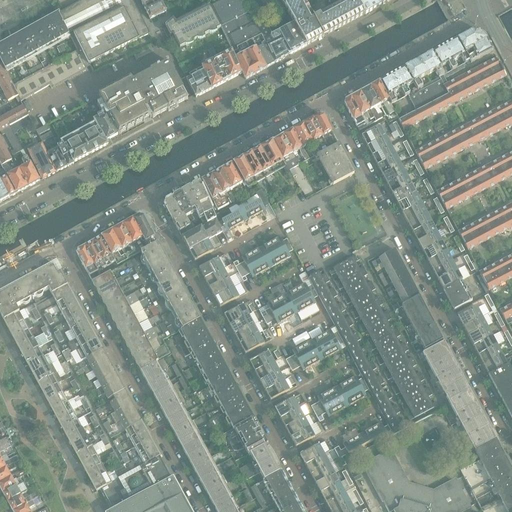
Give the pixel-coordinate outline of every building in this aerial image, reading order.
[(149,35),(137,10),(132,0),(94,0),(91,2),(89,0),(83,0),(58,14),(68,36),(76,51),(77,51),(77,52),(86,69),(90,67),(89,65),(149,35)] [(139,0),(150,20),(166,12),(161,3),(155,6),(151,0),(139,0)] [(220,28),(246,15),(237,0),(223,0),(204,10),(203,8),(200,9),(198,9),(194,12),(192,14),(188,15),(186,15),(182,18),(180,20),(174,23),(173,22),(173,21),(170,23),(169,24),(167,25),(163,29),(162,29),(167,37),(172,35),(179,48),(185,45),(185,46),(187,46),(189,46),(191,45),(192,44),(193,44),(192,42),(197,39),(197,40),(199,40),(201,39),(203,39),(204,38),(205,38),(204,36),(209,33),(211,34),(213,33),(215,33),(216,32),(217,32),(216,30),(220,28)] [(364,15),(391,0),(349,0),(332,9),(319,17),(313,19),(302,0),(280,0),(294,24),(293,25),(298,34),(305,47),(341,27),(364,15)] [(68,36),(58,14),(36,26),(47,47),(68,36)] [(305,47),(298,34),(293,25),(272,36),(265,22),(257,26),(258,28),(257,28),(265,43),(274,64),(289,56),(305,47)] [(47,47),(36,26),(14,39),(25,59),(47,47)] [(471,48),(487,40),(486,39),(484,36),(482,34),(479,33),(476,32),(473,32),(469,33),(457,39),(465,54),(472,50),(471,48)] [(25,59),(14,39),(0,46),(0,60),(4,68),(5,71),(25,59)] [(469,61),(465,54),(457,39),(443,47),(451,62),(452,62),(460,57),(464,64),(469,61)] [(470,63),(492,51),(487,40),(471,48),(472,50),(465,54),(469,61),(470,63)] [(274,64),(265,43),(256,48),(266,68),(274,64)] [(242,74),(234,58),(231,52),(230,52),(218,58),(213,50),(215,49),(214,46),(207,49),(214,61),(215,63),(202,68),(211,90),(242,74)] [(451,62),(443,47),(431,54),(439,69),(440,69),(448,64),(451,71),(456,68),(452,62),(451,62)] [(266,68),(256,48),(236,58),(235,57),(234,58),(242,74),(245,80),(266,68)] [(21,82),(13,86),(18,96),(21,102),(34,95),(50,85),(52,90),(87,71),(86,69),(77,52),(77,51),(76,51),(65,58),(55,63),(48,67),(44,69),(32,76),(21,82)] [(439,69),(431,54),(418,61),(426,76),(434,72),(438,78),(443,75),(440,69),(439,69)] [(501,67),(496,58),(487,63),(492,72),(501,67)] [(426,76),(418,61),(405,68),(413,84),(416,88),(417,91),(422,88),(418,81),(426,76)] [(187,99),(186,98),(182,90),(183,90),(180,85),(168,63),(167,62),(165,63),(166,64),(159,67),(158,66),(156,67),(156,68),(150,71),(150,72),(132,82),(130,79),(98,96),(107,113),(94,120),(96,123),(106,141),(118,134),(118,135),(152,117),(152,118),(167,110),(168,112),(178,107),(177,105),(185,100),(186,100),(187,99)] [(450,94),(460,89),(468,85),(476,81),(484,76),(492,72),(487,63),(448,84),(445,85),(450,93),(450,94)] [(30,70),(30,71),(32,76),(44,69),(41,64),(30,70)] [(450,93),(445,85),(444,86),(441,81),(444,79),(464,68),(463,65),(456,68),(451,71),(443,75),(438,78),(438,79),(422,88),(417,91),(409,95),(408,96),(416,111),(423,108),(431,103),(440,99),(450,93)] [(506,77),(501,67),(492,72),(497,81),(506,77)] [(0,81),(8,77),(5,71),(4,68),(0,69),(0,81)] [(211,90),(202,68),(201,68),(189,74),(190,78),(186,80),(194,96),(195,98),(211,90)] [(416,88),(413,84),(405,68),(392,76),(400,91),(404,98),(408,96),(409,95),(405,88),(411,85),(413,90),(416,88)] [(497,81),(492,72),(484,76),(488,86),(497,81)] [(400,91),(392,76),(378,83),(391,105),(396,102),(393,95),(400,91)] [(488,86),(484,76),(476,81),(481,90),(488,86)] [(13,86),(8,77),(0,81),(0,86),(2,91),(13,86)] [(481,90),(476,81),(468,85),(473,94),(481,90)] [(391,105),(378,83),(370,88),(380,106),(383,104),(389,115),(395,112),(391,105)] [(473,94),(468,85),(460,89),(465,98),(473,94)] [(8,102),(15,98),(18,96),(13,86),(2,91),(8,102)] [(380,106),(370,88),(360,93),(376,122),(382,119),(380,115),(378,116),(374,109),(380,106)] [(465,98),(460,89),(450,94),(455,103),(457,102),(465,98)] [(376,122),(360,93),(350,99),(365,126),(366,126),(366,125),(371,122),(372,124),(376,122)] [(455,103),(450,94),(450,93),(440,99),(445,109),(455,103)] [(365,126),(350,99),(345,101),(344,105),(359,132),(365,128),(364,127),(365,126)] [(445,109),(440,99),(431,103),(436,113),(445,109)] [(33,110),(27,101),(23,103),(28,113),(33,110)] [(436,113),(431,103),(423,108),(428,117),(436,113)] [(511,112),(511,109),(509,103),(501,107),(505,116),(511,112)] [(23,119),(28,116),(23,106),(22,107),(21,108),(13,112),(22,128),(27,125),(23,119)] [(505,116),(501,107),(493,112),(497,120),(505,116)] [(428,117),(423,108),(416,111),(421,121),(428,117)] [(421,121),(416,111),(407,116),(413,126),(421,121)] [(22,128),(13,112),(4,117),(13,133),(22,128)] [(497,120),(493,112),(484,116),(489,125),(497,120)] [(338,145),(323,117),(319,116),(312,119),(329,149),(338,145)] [(413,126),(407,116),(398,121),(404,130),(413,126)] [(489,125),(484,116),(477,120),(481,129),(489,125)] [(510,126),(505,116),(497,120),(502,130),(510,126)] [(22,151),(13,133),(4,117),(0,119),(0,132),(2,136),(5,134),(14,151),(11,152),(13,156),(12,156),(20,153),(22,151)] [(329,149),(312,119),(303,125),(319,154),(329,149)] [(481,129),(477,120),(468,124),(467,125),(472,134),(481,129)] [(502,130),(497,120),(489,125),(494,134),(502,130)] [(108,145),(106,141),(96,123),(87,127),(99,150),(108,145)] [(319,154),(303,125),(293,130),(302,149),(309,145),(312,152),(311,153),(313,157),(319,154)] [(472,134),(467,125),(457,131),(461,140),(472,134)] [(494,134),(489,125),(481,129),(486,138),(494,134)] [(99,150),(87,127),(78,132),(90,154),(99,150)] [(367,147),(386,137),(380,127),(361,137),(367,147)] [(486,138),(481,129),(472,134),(476,143),(478,143),(486,138)] [(302,149),(293,130),(282,136),(292,155),(299,151),(305,162),(309,160),(302,149)] [(461,140),(457,131),(448,135),(453,144),(461,140)] [(90,154),(78,132),(70,137),(81,159),(90,154)] [(476,143),(472,134),(461,140),(466,149),(476,143)] [(453,144),(448,135),(440,139),(445,148),(453,144)] [(299,165),(292,155),(282,136),(272,142),(286,167),(288,171),(289,171),(293,169),(299,165)] [(81,159),(70,137),(60,142),(62,144),(73,163),(81,159)] [(372,156),(391,146),(386,137),(367,147),(372,156)] [(445,148),(440,139),(432,143),(437,153),(445,148)] [(466,149),(461,140),(453,144),(458,153),(466,149)] [(272,142),(259,149),(273,174),(286,167),(272,142)] [(437,153),(432,143),(424,148),(429,157),(437,153)] [(56,173),(47,155),(45,151),(45,150),(42,144),(36,147),(35,145),(33,146),(34,148),(28,151),(27,151),(28,154),(31,161),(32,161),(38,174),(41,179),(41,181),(56,173)] [(73,164),(73,163),(62,144),(57,147),(58,149),(67,167),(73,164)] [(458,153),(453,144),(445,148),(450,157),(458,153)] [(345,166),(340,157),(344,155),(338,145),(329,149),(319,154),(316,156),(320,162),(333,185),(354,174),(349,165),(345,166)] [(377,166),(396,156),(391,146),(372,156),(377,166)] [(429,157),(424,148),(415,152),(420,161),(429,157)] [(450,157),(445,148),(437,153),(442,162),(450,157)] [(67,167),(58,149),(47,155),(56,173),(67,167)] [(259,149),(251,154),(265,179),(273,174),(259,149)] [(35,173),(30,164),(23,151),(22,151),(20,153),(23,159),(21,160),(25,167),(20,170),(19,170),(17,171),(27,189),(28,188),(39,182),(35,173)] [(11,161),(7,153),(0,156),(0,165),(1,167),(1,166),(11,161)] [(442,162),(437,153),(429,157),(434,166),(442,162)] [(251,154),(242,158),(256,184),(265,179),(251,154)] [(382,176),(401,165),(396,156),(377,166),(382,176)] [(510,165),(506,156),(498,160),(503,169),(510,165)] [(434,166),(429,157),(420,161),(425,170),(434,166)] [(242,158),(233,164),(247,189),(256,184),(242,158)] [(503,169),(498,160),(489,165),(488,165),(493,174),(503,169)] [(16,194),(3,169),(1,166),(1,167),(0,165),(0,182),(9,198),(16,194)] [(241,184),(231,165),(222,169),(233,189),(241,184)] [(387,185),(406,175),(401,165),(382,176),(387,185)] [(493,174),(488,165),(478,171),(482,180),(493,174)] [(511,175),(511,168),(510,165),(503,169),(507,178),(511,175)] [(27,189),(17,171),(12,174),(8,167),(3,169),(16,194),(27,189)] [(233,189),(222,169),(212,175),(223,195),(233,189)] [(507,178),(503,169),(493,174),(498,183),(499,183),(507,178)] [(482,180),(478,171),(469,175),(474,184),(482,180)] [(498,183),(493,174),(482,180),(487,189),(498,183)] [(223,195),(212,175),(202,181),(212,201),(214,205),(217,211),(228,205),(224,198),(221,201),(219,197),(223,195)] [(392,195),(411,184),(406,175),(387,185),(392,195)] [(474,184),(469,175),(461,179),(466,189),(474,184)] [(466,189),(461,179),(453,184),(458,193),(466,189)] [(487,189),(482,180),(474,184),(479,193),(487,189)] [(0,203),(9,198),(0,182),(0,203)] [(215,218),(207,201),(199,182),(181,193),(191,211),(194,210),(201,221),(204,219),(208,224),(216,220),(215,218)] [(397,204),(416,194),(411,184),(392,195),(397,204)] [(458,193),(453,184),(445,188),(450,197),(458,193)] [(479,193),(474,184),(466,189),(471,197),(479,193)] [(450,197),(445,188),(437,192),(442,202),(450,197)] [(471,197),(466,189),(458,193),(463,202),(471,197)] [(193,214),(191,211),(181,193),(172,198),(184,219),(185,219),(193,214)] [(463,202),(458,193),(450,197),(455,206),(463,202)] [(402,214),(421,203),(416,194),(397,204),(402,214)] [(455,206),(450,197),(442,202),(446,210),(447,210),(455,206)] [(184,219),(172,198),(165,202),(164,205),(182,238),(198,230),(196,225),(190,228),(185,219),(184,219)] [(265,211),(263,206),(267,204),(264,199),(260,202),(260,201),(242,211),(247,221),(265,211)] [(407,223),(426,213),(421,203),(402,214),(407,223)] [(511,210),(509,205),(499,211),(503,220),(511,215),(511,210)] [(247,221),(242,211),(237,214),(234,207),(215,216),(219,223),(221,222),(221,223),(218,225),(220,229),(224,227),(227,232),(228,231),(247,221)] [(503,220),(499,211),(491,215),(495,224),(503,220)] [(412,233),(431,223),(426,213),(407,223),(412,233)] [(495,224),(491,215),(483,219),(487,228),(495,224)] [(511,227),(511,215),(503,220),(508,229),(511,227)] [(157,243),(143,217),(139,216),(132,220),(141,235),(148,248),(157,243)] [(487,228),(483,219),(474,224),(479,233),(487,228)] [(148,248),(141,235),(132,220),(122,226),(138,254),(140,253),(148,248)] [(222,233),(220,229),(218,225),(216,220),(208,224),(198,230),(182,238),(189,251),(208,241),(211,239),(215,236),(222,233)] [(508,229),(503,220),(495,224),(500,233),(508,229)] [(417,242),(436,232),(431,223),(412,233),(417,242)] [(479,233),(474,224),(466,228),(471,237),(479,233)] [(500,233),(495,224),(487,228),(492,238),(500,233)] [(138,254),(122,226),(111,232),(121,250),(128,247),(131,252),(124,255),(127,260),(138,254)] [(471,237),(466,228),(458,232),(463,241),(471,237)] [(492,238),(487,228),(479,233),(484,242),(492,238)] [(422,252),(441,242),(446,239),(441,230),(437,232),(436,232),(417,242),(422,252)] [(121,250),(111,232),(102,237),(117,265),(127,260),(124,255),(120,258),(117,253),(121,250)] [(484,242),(479,233),(471,237),(476,246),(484,242)] [(117,265),(102,237),(92,242),(105,267),(109,273),(118,268),(117,266),(117,265)] [(476,246),(471,237),(463,241),(468,251),(469,250),(476,246)] [(266,258),(285,247),(289,245),(286,239),(282,242),(280,238),(260,248),(266,258)] [(214,251),(208,241),(189,251),(194,262),(214,251)] [(105,267),(92,242),(84,247),(97,269),(100,267),(102,269),(105,267)] [(427,261),(447,251),(441,242),(422,252),(427,261)] [(175,275),(167,262),(157,243),(148,248),(140,253),(143,258),(145,257),(159,284),(175,275)] [(271,268),(290,257),(288,253),(292,251),(289,245),(285,247),(266,258),(271,268)] [(97,269),(84,247),(78,250),(76,254),(92,283),(101,277),(96,270),(97,269)] [(243,258),(241,258),(244,262),(247,268),(266,258),(260,248),(243,258)] [(400,260),(394,250),(384,256),(377,260),(382,269),(400,260)] [(432,271),(452,261),(447,251),(427,261),(432,271)] [(356,266),(354,263),(358,261),(359,260),(357,257),(343,264),(347,272),(356,266)] [(266,258),(247,268),(250,274),(252,278),(253,278),(271,268),(266,258)] [(204,279),(223,269),(218,259),(198,269),(204,279)] [(405,270),(400,260),(382,269),(387,279),(405,270)] [(511,278),(511,275),(504,260),(496,264),(505,282),(511,278)] [(438,280),(457,270),(452,261),(432,271),(438,280)] [(347,272),(343,264),(329,272),(331,276),(332,275),(336,274),(337,277),(347,272)] [(505,282),(496,264),(488,268),(497,286),(505,282)] [(16,307),(48,290),(51,295),(67,287),(55,265),(0,295),(0,314),(3,321),(19,312),(16,307)] [(351,279),(365,271),(363,268),(362,268),(358,270),(356,266),(347,272),(351,279)] [(497,286),(488,268),(479,273),(489,291),(497,286)] [(209,289),(228,278),(223,269),(204,279),(209,289)] [(410,279),(405,270),(387,279),(392,288),(410,279)] [(443,291),(462,280),(457,270),(438,280),(443,291)] [(364,281),(362,278),(366,276),(366,275),(367,275),(365,271),(351,279),(355,286),(364,281)] [(337,286),(351,279),(347,272),(337,277),(339,280),(335,282),(336,282),(335,283),(337,286)] [(312,286),(327,278),(325,274),(324,275),(320,277),(318,273),(308,279),(312,286)] [(387,285),(382,274),(378,276),(384,287),(387,285)] [(472,301),(464,286),(476,280),(473,274),(462,280),(443,291),(454,311),(472,301)] [(199,321),(182,289),(175,275),(159,284),(184,330),(199,321)] [(103,276),(101,277),(92,283),(97,291),(108,285),(103,276)] [(214,298),(233,288),(228,278),(209,289),(214,298)] [(326,288),(324,285),(328,283),(328,282),(329,282),(327,278),(312,286),(316,293),(326,288)] [(355,286),(351,279),(337,286),(338,290),(339,290),(340,290),(343,288),(345,291),(355,286)] [(414,288),(410,279),(392,288),(398,297),(414,288)] [(359,294),(373,286),(371,283),(370,283),(366,285),(364,281),(355,286),(359,294)] [(291,304),(310,294),(314,291),(311,285),(307,288),(305,284),(286,294),(291,304)] [(113,294),(108,285),(97,291),(101,300),(113,294)] [(344,301),(359,294),(355,286),(345,291),(347,295),(343,297),(344,297),(343,298),(344,301)] [(374,299),(370,293),(374,291),(374,290),(375,290),(373,286),(359,294),(367,308),(381,301),(379,297),(378,298),(378,297),(374,299)] [(69,291),(67,287),(51,295),(54,299),(56,304),(71,296),(69,291)] [(220,308),(239,298),(233,288),(214,298),(220,308)] [(320,300),(335,293),(333,289),(332,290),(332,289),(328,291),(326,288),(316,293),(320,300)] [(419,297),(419,296),(414,288),(398,297),(403,306),(419,297)] [(316,304),(313,299),(318,297),(314,291),(310,294),(291,304),(297,314),(316,304)] [(334,302),(332,299),(336,297),(337,296),(335,293),(320,300),(324,308),(334,302)] [(118,303),(113,294),(101,300),(106,309),(118,303)] [(268,304),(267,305),(269,309),(272,315),(291,304),(286,294),(268,304)] [(367,308),(359,294),(344,301),(346,305),(347,304),(348,305),(351,303),(355,309),(351,311),(351,312),(352,316),(367,308)] [(494,307),(488,295),(484,297),(490,309),(494,307)] [(76,305),(71,296),(56,304),(61,313),(76,305)] [(405,316),(424,306),(419,297),(403,306),(401,307),(403,310),(402,310),(405,316)] [(380,311),(378,307),(382,305),(383,304),(381,301),(367,308),(371,316),(380,311)] [(328,316),(343,308),(341,304),(340,304),(339,304),(336,306),(334,302),(324,308),(328,316)] [(123,311),(118,303),(106,309),(111,318),(123,311)] [(291,304),(272,315),(275,320),(277,325),(279,324),(297,314),(291,304)] [(81,314),(76,305),(61,313),(66,322),(81,314)] [(229,326),(248,315),(243,305),(224,316),(229,326)] [(410,325),(429,315),(424,306),(405,316),(410,325)] [(463,327),(482,317),(476,307),(457,317),(463,327)] [(511,323),(510,319),(511,317),(511,314),(508,307),(499,311),(500,312),(505,321),(507,325),(508,325),(511,331),(511,330),(511,325),(511,323)] [(342,317),(340,314),(344,312),(343,311),(344,311),(343,308),(328,316),(332,322),(342,317)] [(371,316),(367,308),(352,316),(354,319),(355,319),(356,319),(359,317),(361,321),(371,316)] [(8,330),(27,320),(22,311),(19,312),(3,321),(8,330)] [(128,320),(123,311),(111,318),(116,327),(128,320)] [(374,323),(389,316),(387,312),(386,313),(385,312),(382,314),(380,311),(371,316),(374,323)] [(86,322),(81,314),(66,322),(71,331),(86,322)] [(234,335),(253,325),(248,315),(229,326),(234,335)] [(415,333),(433,324),(429,315),(410,325),(415,333)] [(360,331),(374,323),(371,316),(361,321),(363,324),(359,326),(359,327),(358,327),(360,331)] [(388,325),(386,322),(390,320),(391,319),(389,316),(374,323),(378,330),(388,325)] [(336,329),(350,322),(348,318),(347,319),(347,318),(344,320),(342,317),(332,322),(336,329)] [(468,337),(487,327),(482,317),(463,327),(468,337)] [(13,339),(28,330),(32,328),(27,320),(8,330),(13,339)] [(132,329),(128,320),(116,327),(121,335),(132,329)] [(211,343),(204,330),(199,321),(184,330),(180,332),(186,343),(178,347),(184,358),(191,354),(211,343)] [(91,331),(86,322),(71,331),(75,340),(91,331)] [(350,331),(348,328),(351,326),(352,325),(350,322),(336,329),(340,337),(350,331)] [(378,330),(374,323),(360,331),(362,334),(363,334),(367,332),(369,336),(378,330)] [(443,341),(437,330),(433,324),(415,333),(411,335),(408,328),(404,331),(407,338),(411,336),(416,345),(420,343),(425,351),(443,341)] [(239,345),(259,334),(253,325),(234,335),(239,345)] [(383,340),(398,332),(395,327),(394,327),(393,327),(390,329),(388,325),(378,330),(383,340)] [(473,347),(492,337),(487,327),(468,337),(473,347)] [(137,338),(132,329),(121,335),(126,345),(137,338)] [(33,339),(28,330),(13,339),(18,348),(33,339)] [(383,340),(378,330),(369,336),(371,339),(367,341),(366,342),(369,347),(374,345),(373,344),(380,340),(382,342),(384,341),(383,340)] [(96,340),(91,331),(75,340),(80,349),(96,340)] [(316,351),(335,341),(340,338),(337,332),(332,335),(330,331),(311,341),(316,351)] [(344,344),(358,336),(356,333),(355,333),(351,335),(350,331),(340,337),(344,344)] [(397,342),(395,339),(399,337),(400,336),(398,332),(383,340),(384,341),(388,347),(397,342)] [(245,355),(264,344),(259,334),(239,345),(245,355)] [(357,346),(356,343),(359,341),(359,340),(360,340),(358,336),(344,344),(348,351),(357,346)] [(38,348),(43,346),(38,337),(33,339),(18,348),(23,357),(38,348)] [(478,356),(497,346),(492,337),(473,347),(478,356)] [(142,347),(137,338),(126,345),(130,354),(142,347)] [(322,361),(341,350),(339,346),(343,344),(340,338),(335,341),(316,351),(322,361)] [(101,349),(96,340),(80,349),(85,358),(101,349)] [(388,347),(384,341),(382,342),(380,340),(373,344),(374,345),(369,347),(371,351),(372,351),(373,351),(376,349),(378,352),(388,347)] [(293,351),(292,351),(294,356),(297,361),(316,351),(311,341),(293,351)] [(392,355),(406,347),(404,344),(403,344),(402,344),(399,346),(397,342),(388,347),(392,355)] [(223,365),(217,354),(211,343),(191,354),(203,376),(223,365)] [(459,372),(444,343),(422,354),(425,360),(438,384),(459,372)] [(352,359),(366,351),(364,347),(363,348),(363,347),(359,349),(357,346),(348,351),(352,359)] [(483,366),(502,356),(497,346),(478,356),(483,366)] [(147,356),(142,347),(130,354),(135,362),(147,356)] [(377,362),(392,355),(388,347),(378,352),(380,356),(376,358),(375,359),(377,362)] [(405,357),(403,354),(407,352),(407,351),(408,351),(406,347),(392,355),(396,362),(405,357)] [(43,357),(38,348),(23,357),(28,366),(43,357)] [(70,354),(68,349),(61,353),(64,358),(70,354)] [(106,359),(101,349),(85,358),(89,366),(90,367),(106,359)] [(316,351),(297,361),(300,367),(303,371),(304,371),(322,361),(316,351)] [(365,360),(364,357),(367,355),(368,354),(366,351),(352,359),(355,366),(365,360)] [(254,372),(274,362),(268,352),(249,362),(254,372)] [(73,359),(70,354),(64,358),(67,362),(73,359)] [(33,375),(52,364),(53,364),(48,355),(43,357),(28,366),(33,375)] [(396,362),(392,355),(377,362),(379,366),(380,365),(380,366),(384,364),(386,367),(396,362)] [(151,364),(147,356),(135,362),(140,371),(151,364)] [(488,376),(507,365),(502,356),(483,366),(488,376)] [(399,369),(414,362),(412,358),(411,359),(411,358),(407,360),(405,357),(396,362),(399,369)] [(96,378),(112,369),(106,359),(90,367),(89,366),(83,369),(89,382),(96,378)] [(179,406),(184,403),(181,398),(176,401),(161,373),(167,370),(162,360),(156,363),(155,362),(151,364),(140,371),(183,450),(198,442),(203,439),(198,430),(200,429),(195,420),(188,424),(179,406)] [(359,373),(374,365),(372,362),(371,362),(367,364),(365,360),(355,366),(359,373)] [(260,382),(279,371),(274,362),(254,372),(260,382)] [(385,377),(399,369),(396,362),(386,367),(388,371),(384,372),(384,373),(383,373),(385,377)] [(413,372),(411,368),(415,366),(416,366),(414,362),(399,369),(403,377),(413,372)] [(38,384),(57,373),(52,364),(33,375),(38,384)] [(209,386),(229,375),(223,365),(203,376),(209,386)] [(373,375),(371,372),(375,370),(375,369),(376,369),(374,365),(359,373),(363,380),(373,375)] [(511,369),(511,370),(508,366),(508,365),(507,365),(488,376),(511,420),(511,369)] [(180,376),(174,366),(171,367),(167,370),(170,375),(174,373),(177,378),(180,376)] [(95,393),(118,380),(112,369),(96,378),(97,381),(94,383),(97,390),(94,391),(95,393)] [(403,377),(399,369),(385,377),(387,381),(388,380),(392,378),(394,382),(403,377)] [(265,391),(284,381),(279,371),(260,382),(265,391)] [(407,384),(422,377),(420,373),(419,374),(418,373),(415,375),(413,372),(403,377),(407,384)] [(443,393),(464,382),(459,372),(438,384),(443,393)] [(58,384),(62,382),(57,373),(38,384),(42,393),(58,384)] [(215,398),(235,387),(235,386),(229,375),(209,386),(209,387),(205,389),(211,399),(215,397),(215,398)] [(367,388),(382,380),(380,376),(379,377),(379,376),(375,378),(373,375),(363,380),(367,388)] [(342,397),(361,387),(365,385),(362,379),(358,381),(355,377),(336,387),(342,397)] [(393,392),(407,384),(403,377),(394,382),(396,385),(392,387),(392,388),(391,388),(393,392)] [(421,387),(419,383),(423,381),(424,380),(422,377),(407,384),(411,392),(421,387)] [(187,389),(181,378),(178,380),(184,391),(187,389)] [(108,402),(124,393),(118,380),(95,393),(98,398),(104,394),(108,402)] [(381,390),(379,386),(383,384),(384,383),(382,380),(367,388),(371,395),(381,390)] [(270,401),(289,391),(284,381),(265,391),(270,401)] [(480,411),(473,397),(470,393),(464,382),(443,393),(449,404),(459,422),(480,411)] [(63,393),(58,384),(42,393),(47,402),(63,393)] [(411,392),(407,384),(393,392),(395,395),(396,395),(400,393),(402,397),(411,392)] [(347,407),(366,397),(364,393),(368,390),(365,385),(361,387),(342,397),(347,407)] [(221,408),(241,398),(235,387),(215,398),(221,408)] [(318,397),(317,398),(319,402),(323,408),(342,397),(336,387),(318,397)] [(415,399),(430,392),(428,388),(427,388),(426,388),(423,390),(421,387),(411,392),(415,399)] [(375,402),(390,394),(388,391),(387,391),(386,391),(383,393),(381,390),(371,395),(375,402)] [(401,406),(415,399),(411,392),(402,397),(404,400),(400,402),(399,403),(401,406)] [(429,401),(427,398),(431,396),(430,396),(431,395),(430,392),(415,399),(419,406),(429,401)] [(67,402),(63,393),(47,402),(52,411),(67,402)] [(114,413),(130,404),(124,393),(108,402),(114,413)] [(389,404),(387,401),(391,399),(391,398),(390,394),(375,402),(379,410),(389,404)] [(342,397),(323,408),(326,414),(328,418),(329,417),(347,407),(342,397)] [(247,408),(245,404),(241,398),(221,408),(226,418),(247,408)] [(280,419),(299,408),(293,398),(274,409),(280,419)] [(419,406),(415,399),(401,406),(403,410),(404,410),(408,408),(410,411),(419,406)] [(423,414),(438,406),(436,403),(435,403),(434,403),(431,405),(429,401),(419,406),(423,414)] [(72,411),(67,402),(52,411),(57,420),(72,411)] [(135,413),(130,404),(114,413),(119,422),(135,413)] [(383,417),(397,409),(395,405),(394,406),(394,405),(391,407),(389,404),(379,410),(383,417)] [(423,414),(419,406),(410,411),(412,415),(408,417),(407,418),(409,421),(423,414)] [(232,429),(252,419),(252,418),(247,408),(226,418),(232,429)] [(285,428),(304,418),(299,408),(280,419),(285,428)] [(397,419),(395,415),(399,413),(398,413),(399,413),(397,409),(383,417),(387,424),(397,419)] [(77,420),(72,411),(57,420),(62,429),(77,420)] [(496,440),(488,426),(480,411),(459,422),(469,442),(474,452),(487,445),(496,440)] [(140,423),(135,413),(119,422),(125,432),(125,431),(140,423)] [(216,416),(210,420),(214,426),(220,423),(216,416)] [(77,420),(62,429),(67,438),(82,429),(88,426),(83,417),(77,420)] [(290,438),(309,427),(304,418),(285,428),(290,438)] [(263,438),(261,435),(261,434),(263,433),(260,428),(258,429),(252,419),(232,429),(233,430),(237,436),(230,440),(229,444),(233,451),(238,452),(244,449),(247,455),(249,454),(266,445),(268,444),(264,437),(263,438)] [(408,428),(405,423),(403,420),(402,420),(398,422),(397,419),(387,424),(387,426),(390,431),(393,436),(408,428)] [(145,431),(140,423),(125,431),(130,440),(145,431)] [(215,428),(214,426),(212,423),(206,426),(209,432),(215,428)] [(367,444),(386,434),(386,433),(390,431),(387,426),(383,428),(381,424),(361,434),(367,444)] [(295,448),(315,437),(309,427),(290,438),(295,448)] [(87,438),(82,429),(67,438),(72,447),(87,438)] [(150,440),(145,431),(130,440),(134,449),(150,440)] [(348,455),(367,444),(361,434),(342,444),(345,449),(336,453),(339,459),(348,454),(348,455)] [(87,438),(72,447),(76,456),(96,445),(91,436),(87,438)] [(155,449),(150,440),(134,449),(139,457),(155,449)] [(501,450),(496,440),(487,445),(474,452),(479,461),(501,450)] [(0,459),(1,459),(0,457),(0,452),(13,446),(11,441),(1,446),(2,447),(0,447),(0,459)] [(96,445),(76,456),(81,465),(97,456),(94,452),(104,446),(102,442),(96,445)] [(233,490),(229,483),(227,484),(222,475),(218,478),(198,442),(183,450),(216,511),(236,511),(228,497),(246,488),(240,477),(236,479),(240,486),(233,490)] [(281,472),(275,461),(266,445),(249,454),(253,462),(238,470),(245,482),(259,473),(264,481),(281,472)] [(305,465),(324,455),(319,445),(299,455),(305,465)] [(159,457),(155,449),(139,457),(144,466),(159,458),(159,457)] [(511,481),(511,471),(508,465),(501,450),(479,461),(460,471),(476,501),(511,481)] [(433,492),(426,490),(424,490),(422,491),(418,489),(417,488),(415,487),(408,485),(390,452),(368,463),(366,465),(365,466),(364,467),(365,469),(367,470),(368,470),(371,475),(368,476),(387,511),(458,511),(462,508),(464,509),(465,509),(466,509),(467,508),(468,506),(467,505),(466,503),(455,481),(433,492)] [(0,470),(13,464),(21,460),(18,455),(3,463),(1,459),(0,459),(0,470)] [(310,475),(329,464),(324,455),(305,465),(310,475)] [(102,465),(97,456),(81,465),(86,474),(102,465)] [(128,503),(153,489),(171,480),(159,458),(144,466),(131,472),(129,468),(119,473),(121,478),(118,480),(116,481),(128,503)] [(0,483),(11,477),(8,473),(16,468),(13,464),(0,470),(0,483)] [(315,484),(334,474),(329,464),(310,475),(315,484)] [(106,474),(102,465),(86,474),(91,483),(106,474)] [(293,493),(281,472),(264,481),(262,482),(274,503),(293,493)] [(111,484),(106,474),(91,483),(96,492),(100,489),(111,484)] [(320,494),(339,483),(334,474),(315,484),(320,494)] [(2,494),(22,483),(19,479),(13,482),(11,477),(0,483),(0,488),(0,490),(2,494)] [(188,511),(171,480),(153,489),(165,511),(188,511)] [(128,503),(116,481),(111,484),(100,489),(112,511),(128,503)] [(511,511),(511,481),(476,501),(481,511),(511,511)] [(21,495),(27,492),(22,483),(2,494),(4,497),(5,497),(8,503),(21,495)] [(326,503),(345,493),(339,483),(320,494),(326,503)] [(165,511),(153,489),(128,503),(112,511),(111,511),(165,511)] [(253,501),(247,490),(243,492),(249,503),(253,501)] [(284,511),(299,504),(293,493),(274,503),(278,511),(284,511)] [(330,511),(332,511),(350,502),(345,493),(326,503),(330,511)] [(12,511),(32,501),(38,498),(36,494),(31,497),(31,496),(28,497),(23,500),(21,495),(8,503),(11,508),(10,508),(12,511)] [(29,511),(28,509),(34,506),(32,501),(12,511),(29,511)] [(354,511),(355,511),(350,502),(332,511),(354,511)]
